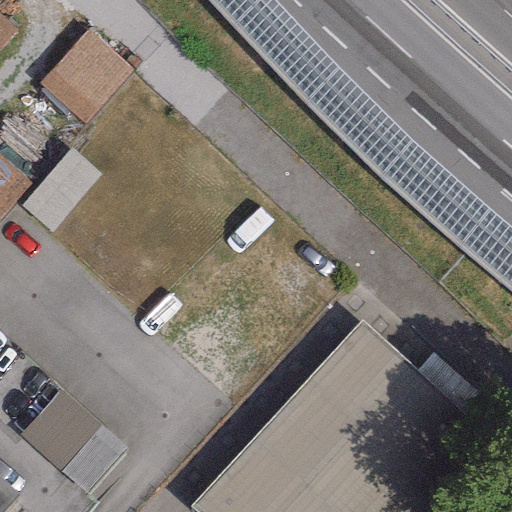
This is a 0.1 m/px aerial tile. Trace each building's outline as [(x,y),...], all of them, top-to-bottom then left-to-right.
[(0,48),(15,32),(0,17),(0,48)] [(130,70),(86,29),(37,82),(82,123),(130,70)] [(100,177),(69,149),(19,206),(49,231),(100,177)] [(0,217),(30,185),(0,157),(0,217)] [(357,319),(190,510),(193,511),(407,511),(482,427),(357,319)] [(125,448),(57,389),(17,435),(86,493),(125,448)] [(0,510),(15,495),(0,481),(0,510)]
